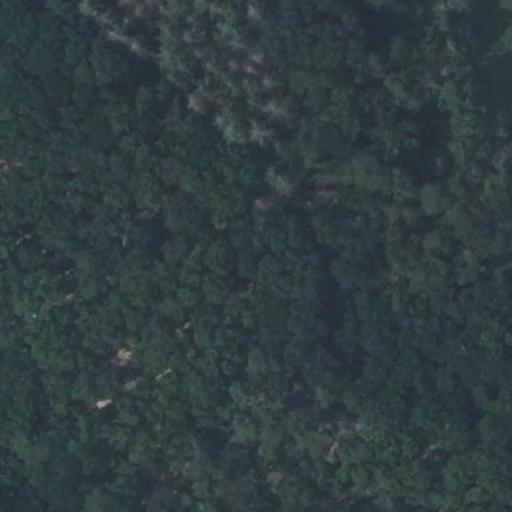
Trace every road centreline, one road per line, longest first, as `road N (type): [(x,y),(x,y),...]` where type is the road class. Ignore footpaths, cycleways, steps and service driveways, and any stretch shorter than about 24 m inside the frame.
road 1 (track): [(0,283),(43,310),(294,409),(511,464)]
road 2 (track): [(246,511),(43,310)]
